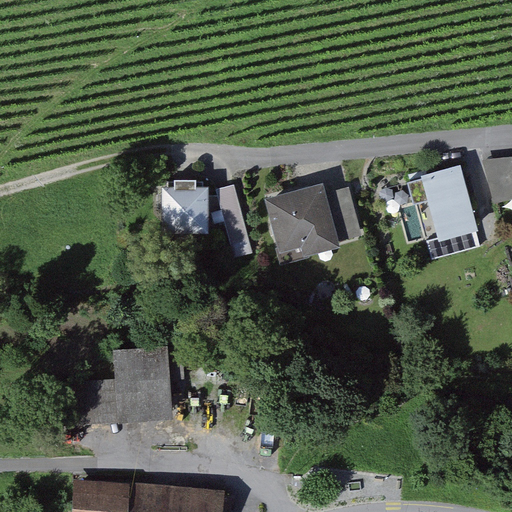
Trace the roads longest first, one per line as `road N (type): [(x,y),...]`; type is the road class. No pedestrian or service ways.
road 1 (residential): [(176,153),(289,157),(511,137)]
road 2 (unclassified): [(0,472),(223,474),(249,480),(285,511)]
road 3 (track): [(0,192),(109,160),(176,153)]
